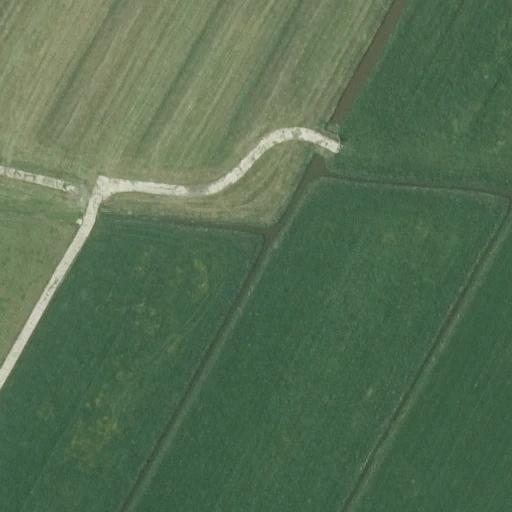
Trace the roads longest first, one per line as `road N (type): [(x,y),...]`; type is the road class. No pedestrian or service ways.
road 1 (track): [(0,379),(119,168),(197,174),(229,167),(292,120),(348,139)]
road 2 (track): [(119,168),(39,166),(0,154)]
